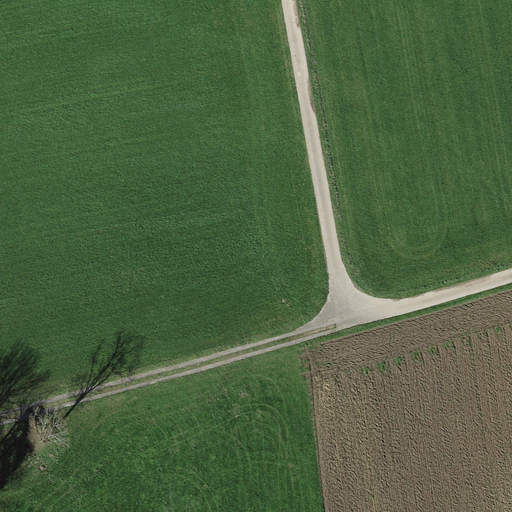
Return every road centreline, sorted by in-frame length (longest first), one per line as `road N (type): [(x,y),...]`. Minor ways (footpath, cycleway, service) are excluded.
road 1 (track): [(511,275),(347,321),(288,0)]
road 2 (track): [(0,418),(347,321)]
